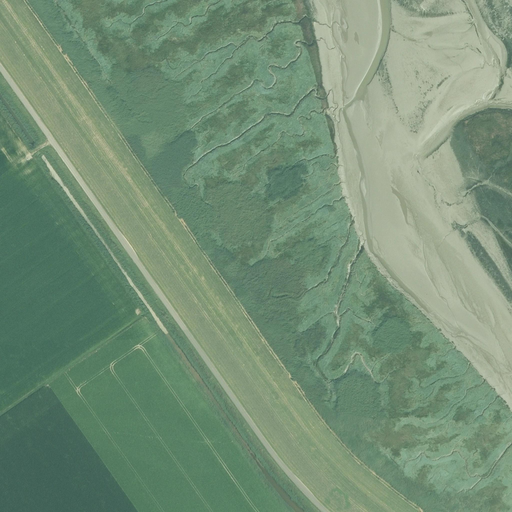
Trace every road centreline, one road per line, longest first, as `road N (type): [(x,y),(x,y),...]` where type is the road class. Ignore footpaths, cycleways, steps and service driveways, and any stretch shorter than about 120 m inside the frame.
road 1 (track): [(381,511),(320,457),(0,12)]
road 2 (unclassified): [(326,511),(280,463),(0,67)]
